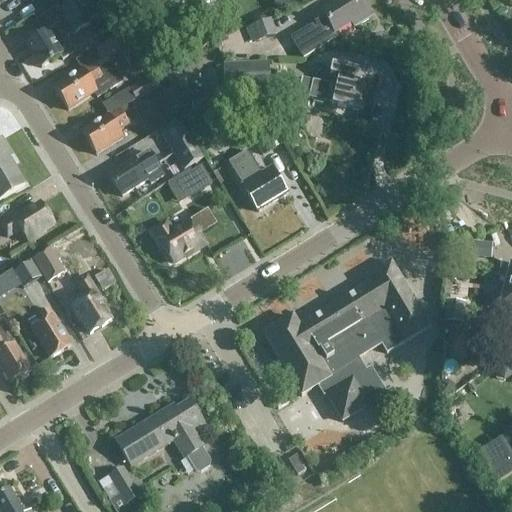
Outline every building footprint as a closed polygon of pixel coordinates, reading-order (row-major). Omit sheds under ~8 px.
[(58,14),(57,14),(61,20),(63,24),(72,38),(89,28),(87,24),(98,17),(87,0),(80,0),(76,3),(58,14)] [(313,23),(289,38),(301,59),(336,38),(333,33),(351,22),(354,27),(371,17),(360,0),(339,0),(310,18),(313,23)] [(38,21),(35,23),(43,37),(45,36),(63,24),(61,20),(57,14),(55,10),(38,21)] [(269,23),(246,31),(251,47),(275,37),(269,23)] [(43,37),(25,48),(40,71),(60,59),(60,60),(72,53),(64,41),(71,37),(63,24),(45,36),(43,37)] [(116,37),(93,51),(101,62),(82,74),(81,73),(53,91),(67,114),(94,97),(97,101),(109,94),(124,85),(107,62),(125,51),(116,37)] [(269,94),(267,64),(222,68),(224,97),(269,94)] [(300,84),(297,99),(328,106),(327,108),(361,115),(366,92),(369,93),(373,75),(333,67),(329,85),(332,85),(331,91),(300,84)] [(152,79),(128,92),(136,105),(159,91),(152,79)] [(117,134),(127,127),(136,123),(126,108),(118,113),(107,120),(107,119),(80,136),(95,158),(121,141),(117,134)] [(235,118),(262,160),(275,151),(248,109),(235,118)] [(216,121),(229,141),(244,131),(235,118),(231,111),(216,121)] [(270,130),(282,150),(293,143),(282,123),(270,130)] [(181,124),(160,137),(184,176),(204,164),(187,135),(181,124)] [(0,201),(24,187),(8,159),(11,158),(1,142),(0,143),(0,201)] [(120,201),(147,184),(150,187),(165,179),(156,167),(154,168),(148,159),(151,157),(148,152),(133,162),(134,163),(107,181),(120,201)] [(245,154),(226,166),(241,189),(257,215),(286,196),(269,171),(260,177),(245,154)] [(211,186),(200,168),(204,165),(204,164),(184,176),(166,187),(177,206),(211,186)] [(22,215),(0,229),(0,231),(6,241),(18,233),(27,247),(44,236),(43,234),(53,228),(40,207),(23,217),(22,215)] [(165,227),(152,235),(158,245),(158,246),(172,267),(191,254),(192,255),(204,247),(198,239),(217,227),(207,211),(188,223),(190,225),(172,237),(165,227)] [(460,257),(489,260),(490,246),(470,244),(461,247),(460,257)] [(51,251),(31,263),(45,289),(66,275),(51,251)] [(29,265),(12,276),(22,292),(39,281),(29,265)] [(370,384),(357,363),(381,348),(386,357),(403,347),(429,330),(389,266),(364,282),(368,290),(351,300),(350,298),(298,330),(291,319),(262,338),(301,400),(321,387),(328,398),(326,399),(342,425),(367,409),(370,414),(389,403),(375,381),(370,384)] [(507,282),(500,309),(511,312),(511,268),(501,266),(497,280),(507,282)] [(82,302),(68,311),(77,326),(79,325),(87,338),(109,325),(101,311),(102,310),(84,280),(72,287),(82,302)] [(446,303),(443,323),(462,325),(464,306),(446,303)] [(43,325),(31,333),(49,362),(70,349),(51,320),(46,311),(38,316),(43,325)] [(0,347),(10,341),(0,323),(0,347)] [(0,376),(7,387),(31,372),(14,345),(0,353),(0,376)] [(278,411),(290,403),(284,395),(273,403),(278,411)] [(172,409),(114,445),(130,470),(172,444),(183,462),(186,460),(195,474),(200,475),(209,470),(210,465),(202,450),(192,434),(199,429),(202,434),(206,431),(189,404),(175,413),(172,409)] [(483,455),(498,482),(511,473),(511,464),(500,445),(483,455)] [(288,462),(297,478),(305,473),(295,457),(288,462)] [(239,473),(249,489),(264,480),(254,464),(239,473)] [(122,472),(109,480),(120,498),(109,505),(114,511),(127,511),(125,508),(139,499),(122,472)] [(19,511),(6,491),(0,495),(0,511),(19,511)]
